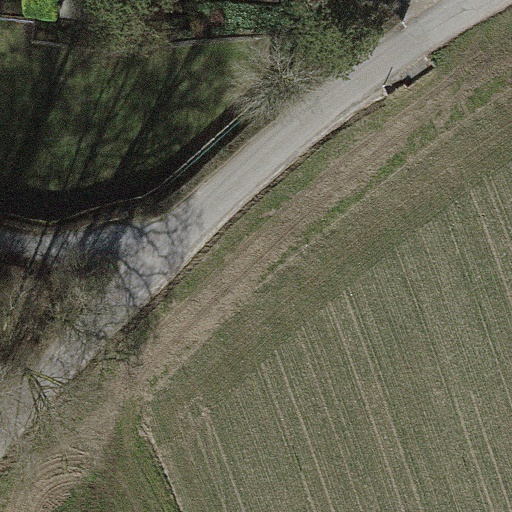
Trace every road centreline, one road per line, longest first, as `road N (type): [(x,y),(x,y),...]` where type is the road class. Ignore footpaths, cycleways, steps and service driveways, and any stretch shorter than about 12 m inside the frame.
road 1 (unclassified): [(479,0),(347,78),(154,255),(0,432)]
road 2 (track): [(0,254),(154,255)]
